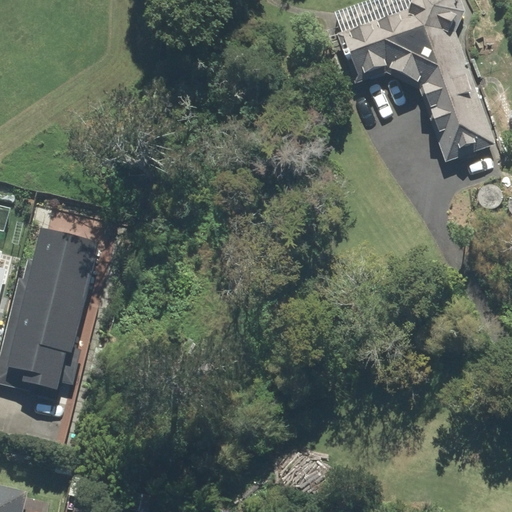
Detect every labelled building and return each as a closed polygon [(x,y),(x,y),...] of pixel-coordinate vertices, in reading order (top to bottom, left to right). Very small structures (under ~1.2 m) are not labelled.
[(341,40),(357,83),(388,71),(389,73),(420,94),(446,166),(499,147),(459,35),(460,34),(461,32),(462,31),(463,29),(464,28),(465,26),(465,24),(466,22),(466,20),(467,19),(467,17),(467,15),(467,13),(467,11),(466,9),(466,7),(466,6),(465,4),(464,2),(463,0),(380,0),(338,15),(347,38),(341,40)] [(41,265),(30,262),(12,347),(4,346),(0,362),(0,388),(65,402),(73,361),(81,363),(105,248),(47,236),(41,265)] [(0,315),(10,275),(0,272),(0,269),(3,256),(0,255),(0,315)] [(50,456),(50,478),(89,479),(90,457),(50,456)] [(105,483),(68,480),(66,504),(103,508),(105,483)] [(27,511),(32,494),(0,486),(0,511),(27,511)]
